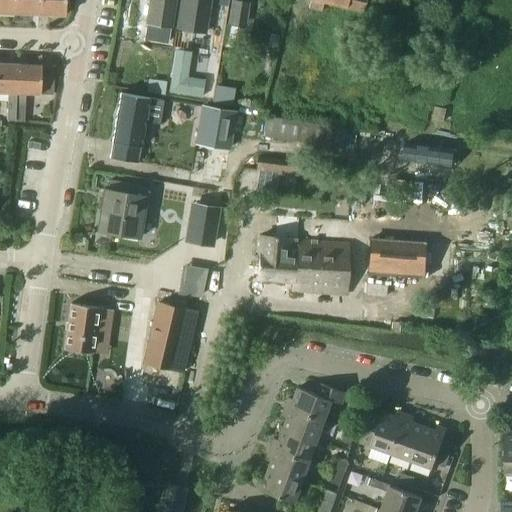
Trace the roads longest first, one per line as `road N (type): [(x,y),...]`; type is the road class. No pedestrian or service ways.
road 1 (residential): [(481,402),(294,361),(270,371),(237,438),(224,443)]
road 2 (residential): [(34,262),(76,50)]
road 3 (residential): [(224,443),(21,398)]
road 4 (unknown): [(100,413),(139,210)]
road 5 (residential): [(21,398),(34,262)]
